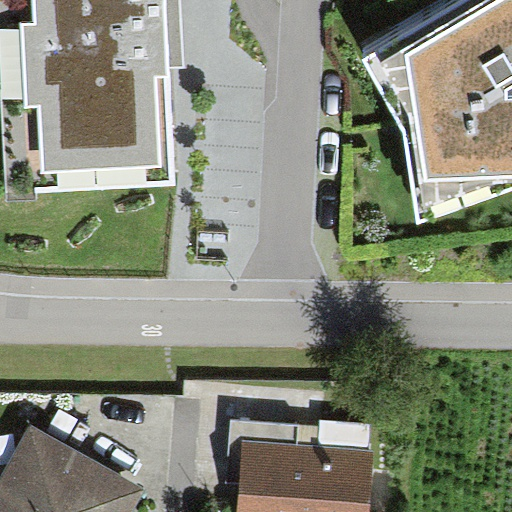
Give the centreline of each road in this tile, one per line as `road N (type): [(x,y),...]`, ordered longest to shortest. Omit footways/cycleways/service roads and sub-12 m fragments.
road 1 (residential): [(301,0),(287,309)]
road 2 (residential): [(287,309),(0,300)]
road 3 (residential): [(511,318),(287,309)]
